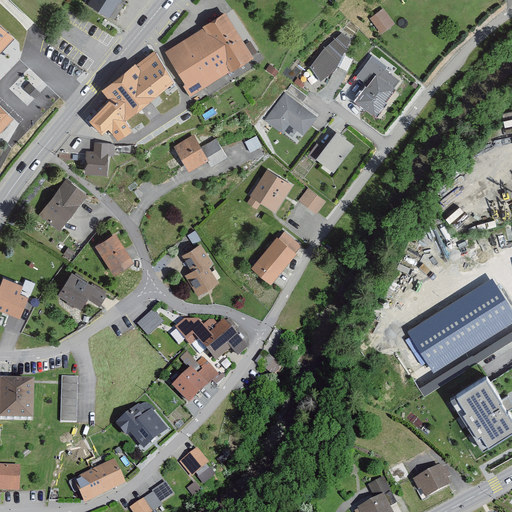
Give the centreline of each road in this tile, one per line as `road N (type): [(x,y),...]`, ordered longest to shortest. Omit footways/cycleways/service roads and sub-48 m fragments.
road 1 (residential): [(511,12),(438,79),(319,239),(265,327)]
road 2 (residential): [(265,327),(217,398),(126,493),(53,511)]
road 3 (primary): [(166,0),(42,149)]
road 4 (residential): [(154,293),(45,352),(0,357)]
road 5 (residential): [(129,225),(154,191),(251,157)]
